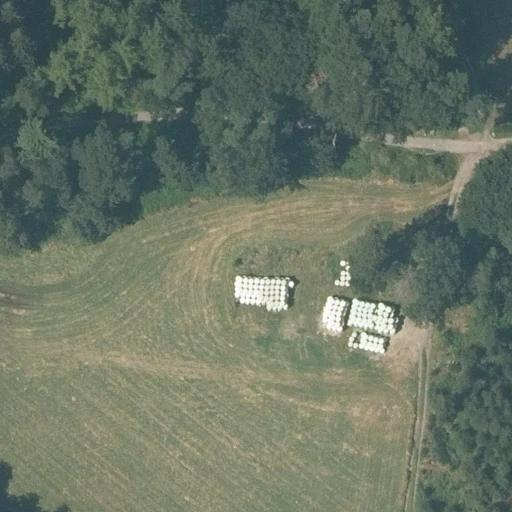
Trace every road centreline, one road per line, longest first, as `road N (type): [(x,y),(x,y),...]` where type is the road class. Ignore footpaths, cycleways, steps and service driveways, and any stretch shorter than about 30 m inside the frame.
road 1 (track): [(480,149),(424,149),(225,113),(0,143)]
road 2 (track): [(480,149),(448,231),(407,511)]
road 3 (track): [(434,0),(477,97),(480,149)]
